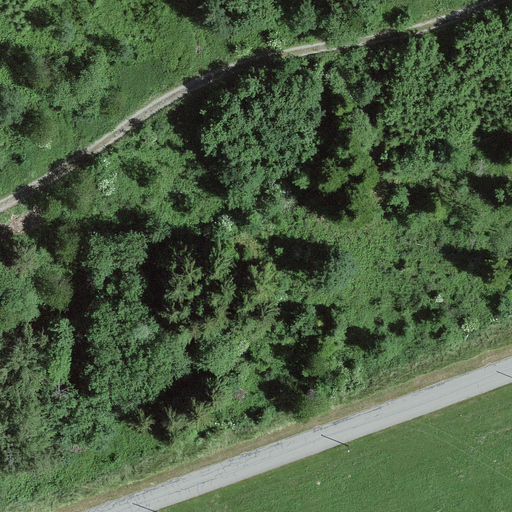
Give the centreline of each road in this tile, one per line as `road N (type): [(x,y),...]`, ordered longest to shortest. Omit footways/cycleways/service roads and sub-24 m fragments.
road 1 (track): [(508,0),(459,24),(254,65),(149,110),(0,204)]
road 2 (unclassified): [(109,511),(511,366)]
